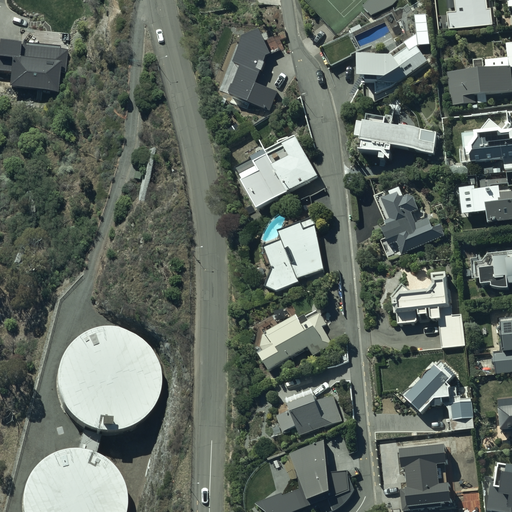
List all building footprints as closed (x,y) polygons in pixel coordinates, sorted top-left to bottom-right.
[(323,0),(316,12),(323,17),(333,0),(323,0)] [(455,0),(457,14),(448,15),(450,32),(493,28),(492,11),(488,11),(487,0),(455,0)] [(511,0),(502,0),(503,4),(509,4),(509,11),(511,10),(511,0)] [(430,16),(415,18),(417,43),(433,41),(430,16)] [(474,72),(448,74),(450,100),(453,99),(454,107),(487,104),(487,96),(511,93),(511,81),(511,69),(511,68),(511,44),(507,44),(508,60),(485,61),(486,71),(484,71),(483,61),(473,62),(474,72)] [(333,49),(324,53),(330,64),(338,60),(333,49)] [(362,57),(359,66),(360,83),(366,83),(366,86),(380,86),(380,85),(398,84),(427,62),(421,54),(401,70),(390,56),(362,57)] [(387,119),(367,116),(366,125),(365,125),(365,127),(359,126),(357,142),(362,142),(362,146),(363,146),(362,155),(381,157),(381,163),(387,164),(387,161),(391,165),(393,151),(435,156),(438,134),(401,129),(401,131),(386,129),(387,119)] [(504,132),(463,135),(464,149),(460,150),(461,164),(504,160),(505,171),(511,169),(511,132),(504,133),(504,132)] [(280,147),(266,154),(235,171),(258,212),(288,196),(318,179),(296,137),(290,140),(288,137),(277,142),(280,147)] [(483,194),(475,194),(477,213),(487,212),(488,225),(511,223),(511,185),(509,186),(509,184),(493,185),(493,186),(490,186),(490,189),(482,189),(483,194)] [(384,194),(374,198),(388,229),(383,232),(386,239),(380,241),(390,263),(403,257),(402,256),(446,237),(441,225),(433,229),(430,222),(417,228),(412,215),(419,211),(415,204),(417,203),(417,202),(416,202),(416,201),(415,200),(414,199),(413,199),(413,198),(412,198),(411,198),(410,198),(409,198),(408,198),(407,198),(406,199),(405,199),(405,200),(404,200),(400,190),(391,195),(392,198),(387,200),(384,194)] [(324,272),(315,218),(300,223),(301,225),(278,234),(281,242),(264,249),(272,270),(265,288),(277,293),(299,283),(299,282),(324,272)] [(511,252),(488,255),(483,263),(482,257),(481,257),(481,254),(476,255),(476,258),(471,258),(472,279),(481,279),(481,286),(492,286),(492,289),(501,291),(509,291),(509,286),(511,285),(511,252)] [(418,323),(433,323),(440,323),(442,349),(466,347),(463,316),(453,317),(451,291),(449,291),(447,275),(432,277),(433,287),(429,292),(413,294),(403,286),(392,300),(393,301),(393,309),(394,309),(395,315),(397,315),(397,326),(417,325),(417,323),(418,323)] [(260,358),(269,373),(308,349),(313,357),(333,345),(322,328),(326,325),(320,314),(308,321),(305,317),(299,321),(296,317),(264,336),(261,349),(265,355),(260,358)] [(494,353),(496,374),(511,372),(511,318),(500,320),(503,352),(494,353)] [(156,403),(157,398),(158,394),(159,389),(159,384),(159,379),(158,374),(157,369),(155,365),(153,360),(151,356),(148,352),(145,348),(141,345),(137,342),(133,339),(129,337),(124,335),(119,333),(114,332),(109,332),(105,332),(100,332),(95,333),(90,335),(85,336),(81,339),(77,341),(73,344),(69,347),(66,351),(63,355),(60,359),(58,364),(56,368),(55,373),(54,378),(54,383),(54,388),(55,393),(56,398),(57,402),(59,407),(61,411),(64,415),(67,419),(70,423),(74,426),(78,429),(82,431),(87,433),(92,435),(96,436),(101,437),(106,437),(111,437),(116,436),(121,435),(125,434),(130,432),(134,429),(138,427),(142,423),(146,420),(149,416),(152,412),(154,408),(156,403)] [(403,396),(402,396),(406,400),(422,416),(431,407),(432,408),(441,408),(444,405),(444,406),(445,406),(446,407),(447,408),(447,409),(448,409),(448,410),(449,411),(449,412),(449,413),(450,414),(450,415),(450,416),(450,417),(450,418),(451,432),(475,430),(473,401),(472,401),(471,399),(461,400),(461,397),(457,397),(456,388),(452,389),(448,386),(456,377),(442,363),(436,369),(436,368),(432,372),(431,372),(430,372),(430,373),(429,373),(428,374),(427,374),(427,375),(426,375),(426,376),(425,376),(425,377),(424,378),(424,379),(423,380),(423,381),(423,382),(418,387),(417,387),(416,388),(415,388),(414,388),(413,388),(412,389),(411,389),(410,390),(409,390),(408,391),(407,391),(407,392),(406,392),(406,393),(405,393),(404,394),(403,395),(403,396)] [(290,413),(277,418),(283,436),(287,434),(287,432),(296,428),(300,438),(343,422),(334,397),(317,404),(315,399),(289,409),(290,413)] [(511,400),(504,401),(503,401),(503,402),(502,402),(501,402),(501,403),(500,403),(500,404),(500,405),(500,410),(499,410),(501,433),(511,431),(511,400)] [(326,443),(289,456),(301,488),(258,506),(262,511),(298,511),(349,491),(348,472),(331,477),(326,443)] [(446,448),(400,454),(407,508),(453,503),(446,448)] [(125,511),(126,508),(125,503),(124,498),(123,493),(122,489),(119,484),(117,480),(114,476),(111,472),(107,469),(104,466),(99,463),(95,461),(91,459),(86,458),(81,457),(76,456),(71,456),(66,456),(61,457),(56,459),(52,460),(48,463),(43,465),(39,468),(36,472),(32,475),(30,479),(27,483),(25,488),(23,492),(21,497),(21,502),(21,507),(20,511),(125,511)] [(511,511),(511,464),(505,464),(503,482),(492,481),(487,511),(511,511)]
